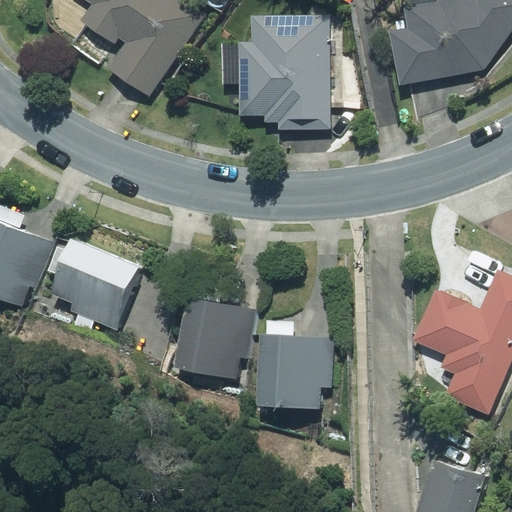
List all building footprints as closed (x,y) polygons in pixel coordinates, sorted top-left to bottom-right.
[(190,0),(92,0),(102,6),(89,24),(128,51),(114,72),(152,98),(210,13),(190,0)] [(511,0),(421,0),(417,6),(418,28),(402,31),(411,85),(494,71),(511,42),(511,0)] [(261,43),(230,44),(231,86),(249,86),(249,119),(275,119),(276,131),(339,130),(338,14),(261,16),(261,43)] [(36,217),(11,206),(0,230),(0,297),(34,313),(64,247),(30,231),(36,217)] [(76,309),(126,333),(156,271),(88,239),(63,292),(80,300),(76,309)] [(496,416),(511,378),(511,271),(503,268),(485,309),(444,291),(421,343),(456,358),(450,370),(464,376),(455,398),(496,416)] [(260,309),(202,296),(186,367),(244,380),(260,309)] [(301,325),(273,324),(270,408),(331,410),(331,388),(340,389),(341,338),(300,337),(301,325)] [(487,511),(498,476),(443,461),(428,511),(487,511)]
